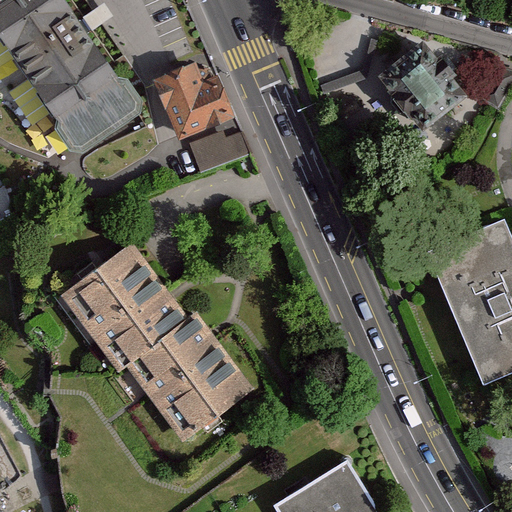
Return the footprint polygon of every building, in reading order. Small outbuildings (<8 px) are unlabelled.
[(50,0),(0,0),(0,71),(70,173),(138,125),(50,0)] [(422,49),(373,81),(412,142),(463,111),(422,49)] [(188,76),(147,94),(173,152),(181,151),(196,185),(246,163),(212,88),(197,95),(188,76)] [(429,248),(481,385),(511,372),(511,226),(509,218),(429,248)] [(130,259),(55,317),(113,391),(188,332),(130,259)] [(195,331),(124,388),(181,457),(251,400),(195,331)] [(283,511),(382,511),(348,455),(275,499),(283,511)] [(58,492),(51,466),(43,468),(49,495),(58,492)]
